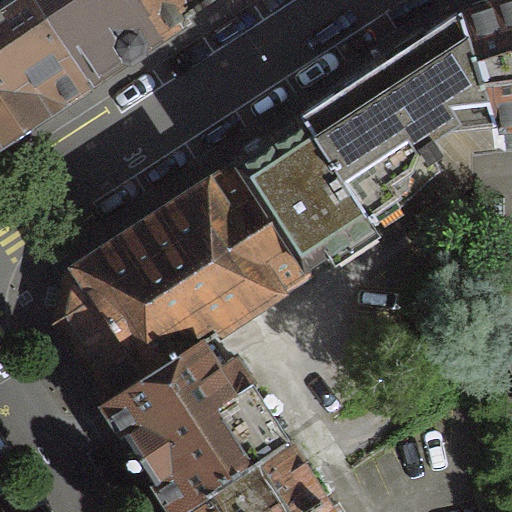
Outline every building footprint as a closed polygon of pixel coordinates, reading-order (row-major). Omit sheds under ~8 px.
[(98,73),(50,0),(0,0),(0,138),(82,84),(98,73)] [(173,24),(158,0),(50,0),(98,73),(173,24)] [(158,0),(173,24),(210,0),(158,0)] [(511,0),(491,0),(474,6),(499,118),(506,143),(511,141),(511,0)] [(474,6),(330,104),(395,213),(449,130),(499,118),(474,6)] [(395,213),(330,104),(251,158),(311,264),(395,213)] [(62,317),(105,388),(213,318),(311,264),(251,158),(75,264),(62,317)] [(114,402),(176,498),(298,421),(243,335),(230,344),(222,331),(213,318),(105,388),(114,402)] [(184,511),(356,511),(298,421),(176,498),(184,511)] [(0,511),(15,511),(3,494),(0,495),(0,511)]
